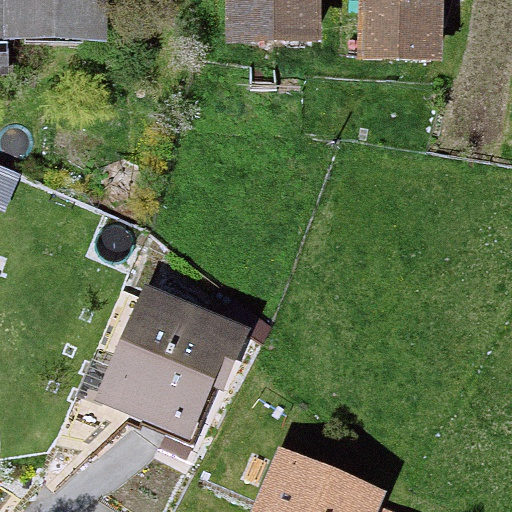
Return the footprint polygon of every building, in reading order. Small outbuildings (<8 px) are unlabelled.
[(105,0),(0,0),(0,39),(105,40),(105,0)] [(249,0),(247,40),(305,44),(308,0),(249,0)] [(433,61),(435,0),(365,0),(364,59),(433,61)] [(241,329),(142,290),(99,397),(198,436),(241,329)] [(397,511),(284,467),(265,511),(397,511)]
